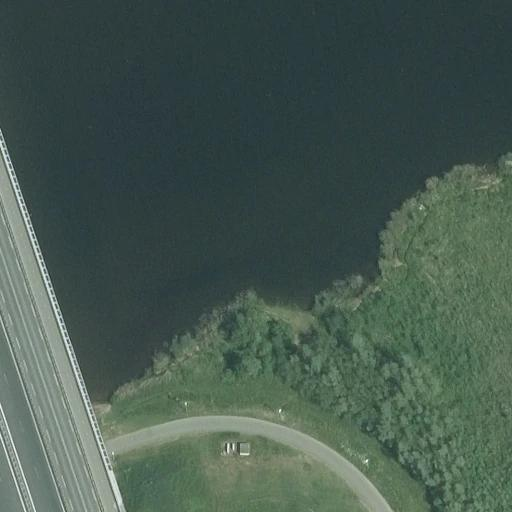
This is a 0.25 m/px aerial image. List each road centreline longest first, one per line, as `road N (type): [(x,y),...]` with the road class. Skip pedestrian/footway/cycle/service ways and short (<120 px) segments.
road 1 (unclassified): [(0,483),(174,427),(233,423),(327,454),(380,511)]
road 2 (secondary): [(84,511),(0,255)]
road 3 (trunk): [(48,511),(0,367)]
